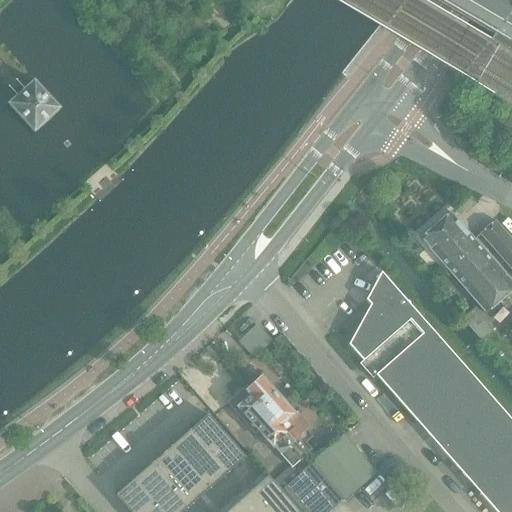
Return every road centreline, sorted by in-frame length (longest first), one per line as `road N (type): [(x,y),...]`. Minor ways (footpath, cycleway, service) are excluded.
road 1 (tertiary): [(170,341),(250,275),(368,124)]
road 2 (tertiary): [(349,111),(170,341)]
road 3 (tertiary): [(0,474),(170,341)]
road 4 (tertiary): [(390,96),(469,0)]
